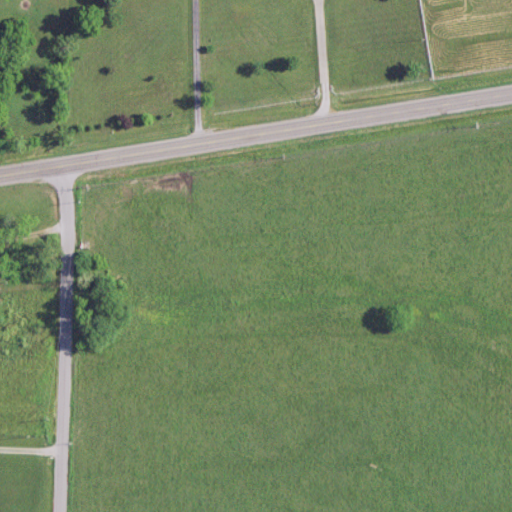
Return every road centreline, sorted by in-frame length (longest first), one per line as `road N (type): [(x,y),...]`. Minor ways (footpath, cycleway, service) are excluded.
road 1 (secondary): [(0,171),(511,91)]
road 2 (residential): [(66,162),(62,511)]
